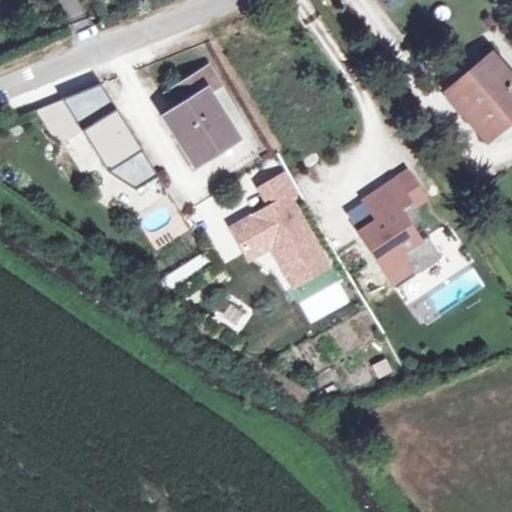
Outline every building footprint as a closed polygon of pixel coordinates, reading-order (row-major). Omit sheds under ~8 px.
[(511,76),(492,55),(473,71),(475,73),(459,86),(467,96),(457,104),(487,138),(511,116),(511,76)] [(207,68),(166,93),(175,109),(164,115),(194,164),(236,139),(209,93),(219,87),(207,68)] [(99,85),(62,100),(81,131),(107,172),(135,190),(157,176),(99,85)] [(467,96),(459,86),(449,95),(457,104),(467,96)] [(50,135),(53,137),(70,126),(76,135),(81,131),(62,100),(35,111),(50,135)] [(76,135),(70,126),(53,137),(63,143),(76,135)] [(409,171),(396,180),(411,202),(424,194),(409,171)] [(271,206),(232,229),(245,252),(268,239),(271,246),(294,285),(328,266),(288,198),(296,193),(285,174),(260,188),(271,206)] [(396,180),(365,199),(379,221),(360,233),(394,287),(441,257),(427,236),(420,241),(410,226),(421,219),(411,202),(396,180)] [(268,239),(245,252),(249,259),(271,246),(268,239)] [(439,346),(413,353),(419,373),(445,364),(439,346)] [(377,379),(392,372),(385,356),(370,363),(377,379)]
